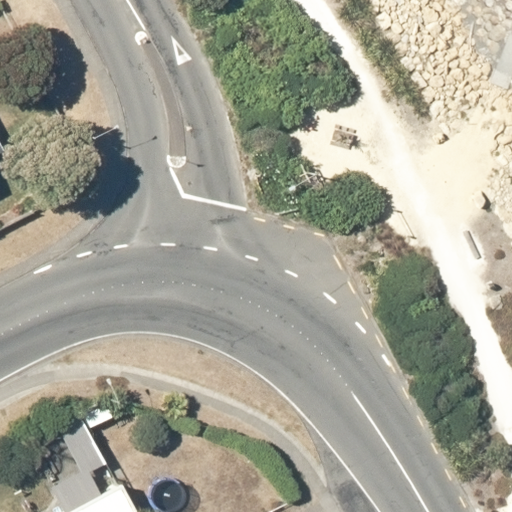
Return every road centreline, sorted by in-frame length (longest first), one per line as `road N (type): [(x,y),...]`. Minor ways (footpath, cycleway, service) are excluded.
road 1 (secondary): [(175,284),(212,288),(291,328),(334,369),(421,511)]
road 2 (tertiary): [(127,0),(179,91),(175,284)]
road 3 (secondary): [(0,336),(69,301),(123,286),(175,284)]
